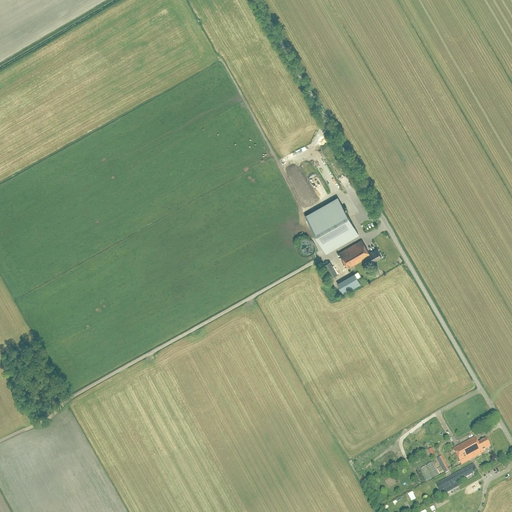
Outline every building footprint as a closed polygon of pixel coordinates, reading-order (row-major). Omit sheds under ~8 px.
[(340,177),(343,183),(349,180),(346,174),(340,177)] [(312,181),(322,199),(329,195),(317,175),(313,177),(314,179),(312,181)] [(327,251),(358,234),(337,197),(306,214),(327,251)] [(374,261),(381,257),(377,249),(372,251),(369,253),(361,240),(339,253),(348,268),(369,256),(370,258),(371,257),(374,261)] [(322,266),(330,279),(337,274),(330,261),(322,266)] [(343,294),(360,284),(354,273),(337,283),(343,294)] [(452,450),(461,466),(484,453),(483,451),(490,447),(486,439),(478,444),(474,438),(452,450)] [(422,466),(428,464),(425,457),(420,459),(422,466)] [(445,473),(449,471),(441,457),(437,459),(445,473)] [(477,472),(473,465),(439,483),(443,491),(458,483),(457,482),(477,472)] [(472,489),(469,489),(470,492),(473,491),(479,489),(477,483),(471,485),(472,489)]
